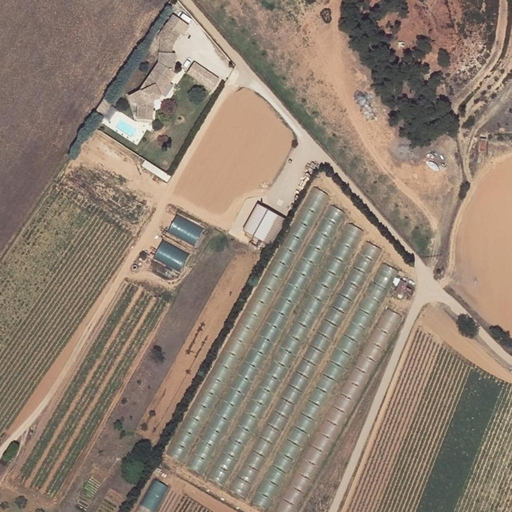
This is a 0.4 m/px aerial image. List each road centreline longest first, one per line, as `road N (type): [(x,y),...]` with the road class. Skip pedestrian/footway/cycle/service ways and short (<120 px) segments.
road 1 (track): [(186,0),(432,283),(511,358)]
road 2 (track): [(432,283),(332,511)]
road 3 (track): [(432,283),(435,223),(378,165),(343,98)]
